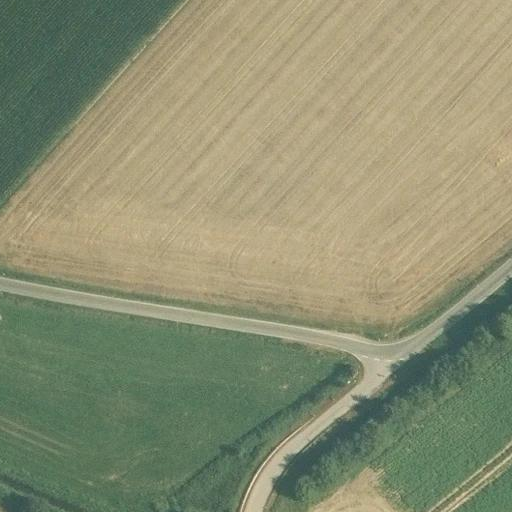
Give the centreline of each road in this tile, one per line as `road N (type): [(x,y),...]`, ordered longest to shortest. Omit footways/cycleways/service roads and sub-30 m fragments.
road 1 (tertiary): [(0,288),(400,353)]
road 2 (unclassified): [(255,511),(282,457),(400,353)]
road 3 (tertiary): [(400,353),(511,269)]
